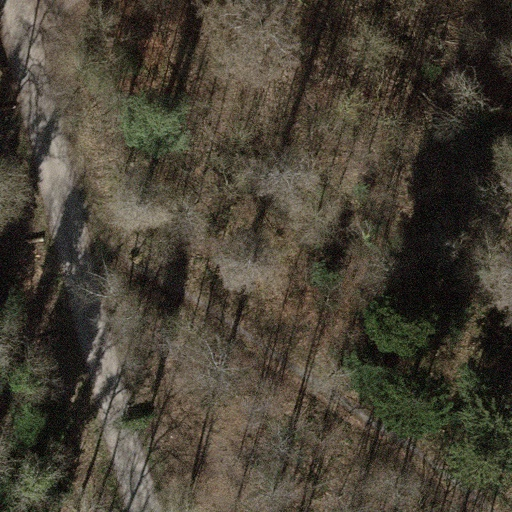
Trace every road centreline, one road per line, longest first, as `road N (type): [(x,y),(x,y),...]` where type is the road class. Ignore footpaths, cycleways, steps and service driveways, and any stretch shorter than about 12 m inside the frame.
road 1 (track): [(52,170),(160,272),(487,511)]
road 2 (track): [(142,511),(0,3)]
